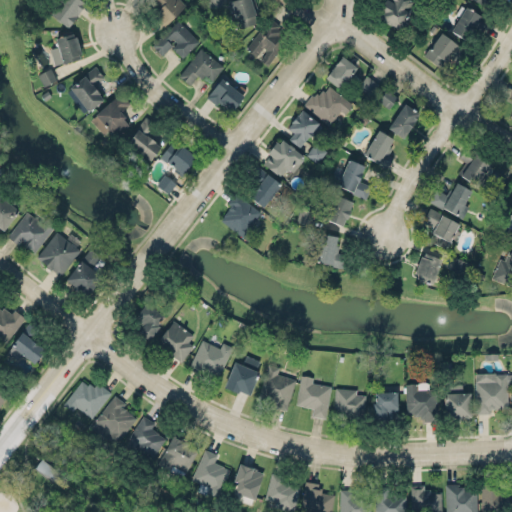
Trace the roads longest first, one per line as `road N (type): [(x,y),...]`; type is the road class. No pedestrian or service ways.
road 1 (residential): [(0,263),(158,385),(232,425),(336,450),(511,447)]
road 2 (residential): [(0,443),(345,0)]
road 3 (residential): [(385,241),(426,150),(511,38)]
road 4 (residential): [(336,15),(511,144)]
road 5 (residential): [(231,149),(159,91),(116,28)]
